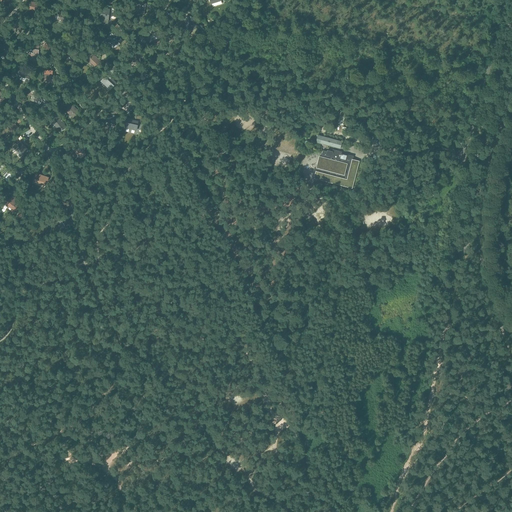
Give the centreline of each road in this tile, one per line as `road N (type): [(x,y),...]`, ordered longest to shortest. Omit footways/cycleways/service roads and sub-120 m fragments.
road 1 (track): [(392,511),(421,433),(447,293),(477,223),(491,148),(472,125)]
road 2 (track): [(75,209),(52,149),(180,42),(157,15),(166,0)]
road 3 (unknown): [(234,319),(220,309),(155,301),(101,269),(96,238),(114,209),(115,184)]
road 4 (unknown): [(115,184),(213,77),(246,0)]
road 5 (track): [(511,90),(480,230),(498,307)]
road 6 (unknown): [(321,511),(278,456),(268,396),(234,319)]
road 7 (track): [(94,116),(42,54),(49,34),(76,13)]
road 8 (track): [(511,26),(385,0)]
